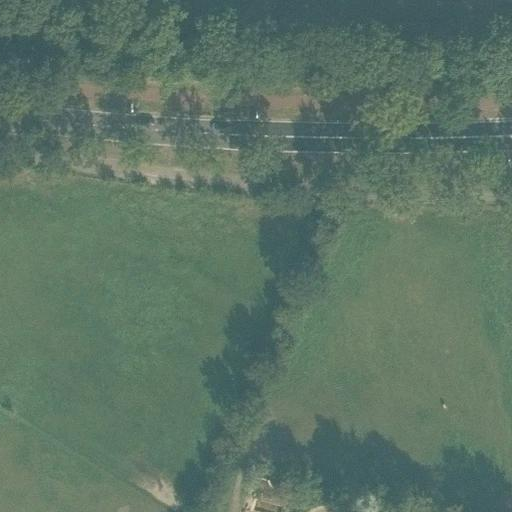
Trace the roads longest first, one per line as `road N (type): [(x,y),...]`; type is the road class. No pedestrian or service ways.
road 1 (secondary): [(498,137),(165,132),(0,115)]
road 2 (track): [(93,0),(0,78)]
